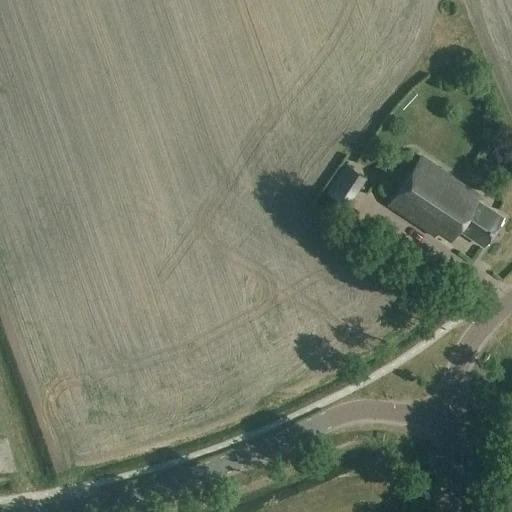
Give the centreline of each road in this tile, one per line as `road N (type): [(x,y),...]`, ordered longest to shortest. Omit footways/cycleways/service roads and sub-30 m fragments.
road 1 (tertiary): [(45,511),(210,470),(339,413),(447,413)]
road 2 (tertiary): [(447,413),(463,354),(511,301)]
